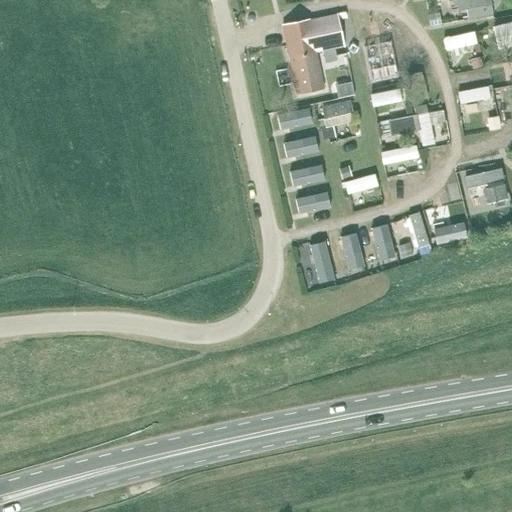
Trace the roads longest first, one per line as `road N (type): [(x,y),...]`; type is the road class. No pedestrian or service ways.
road 1 (unclassified): [(0,327),(74,321),(207,334),(246,326),(262,308),(270,242),(218,0)]
road 2 (primary): [(1,511),(322,421)]
road 3 (primary): [(322,421),(142,452),(0,490)]
road 4 (primary): [(322,421),(511,388)]
